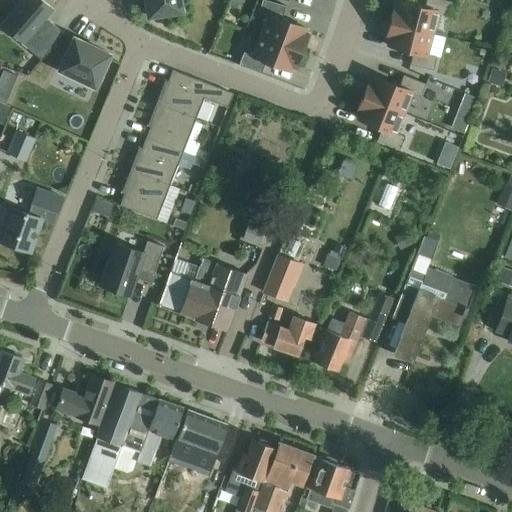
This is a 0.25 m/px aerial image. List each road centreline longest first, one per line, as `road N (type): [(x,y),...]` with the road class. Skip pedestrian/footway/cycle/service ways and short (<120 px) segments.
road 1 (residential): [(385,444),(29,317)]
road 2 (residential): [(138,44),(305,107),(320,98),(354,0)]
road 3 (residential): [(29,317),(138,44)]
road 4 (residential): [(511,487),(385,444)]
